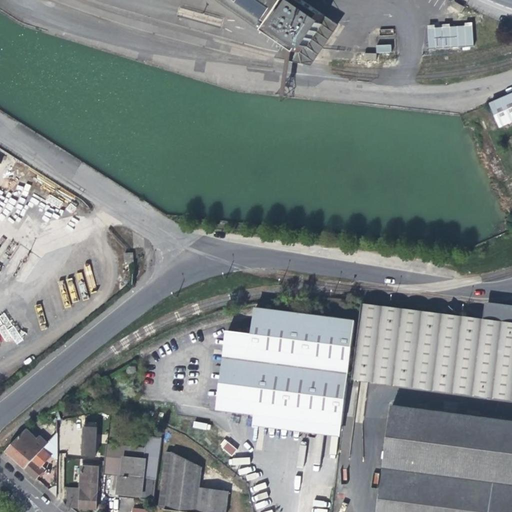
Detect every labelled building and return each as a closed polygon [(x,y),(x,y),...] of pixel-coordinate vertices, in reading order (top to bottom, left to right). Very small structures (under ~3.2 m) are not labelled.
[(322,23),(327,16),(303,0),(225,0),(227,2),(230,3),(233,3),(236,2),(236,1),(236,3),(236,6),(237,8),(239,10),(241,12),(244,12),(247,11),(249,9),(248,11),(248,14),(249,17),(251,19),(253,20),(256,20),(259,19),(261,17),(262,17),(261,20),(261,22),(262,25),(264,27),(265,28),(301,53),(306,45),(308,47),(324,24),(322,23)] [(452,7),(462,12),(465,7),(455,2),(452,7)] [(430,49),(474,46),(473,26),(435,28),(428,28),(430,49)] [(491,103),(501,127),(511,122),(511,93),(511,94),(491,103)] [(134,275),(134,264),(126,264),(126,275),(134,275)] [(218,409),(255,414),(316,422),(342,425),(356,321),(256,309),(252,333),(228,331),(218,409)] [(511,511),(511,420),(388,406),(375,511),(511,511)] [(315,433),(316,422),(255,414),(253,425),(315,433)] [(38,434),(39,435),(48,443),(55,435),(45,426),(38,434)] [(98,428),(84,427),(83,452),(89,453),(96,453),(98,428)] [(20,465),(24,469),(42,449),(48,443),(39,435),(37,437),(33,434),(32,436),(26,430),(6,452),(20,465)] [(57,433),(55,435),(48,443),(42,449),(50,456),(56,460),(56,451),(57,433)] [(232,455),(237,448),(224,439),(219,446),(232,455)] [(106,445),(104,468),(103,474),(111,475),(109,496),(128,498),(128,494),(133,495),(140,495),(140,499),(153,501),(156,482),(156,480),(142,479),(146,449),(106,445)] [(42,467),(50,456),(42,449),(24,469),(36,479),(40,474),(44,469),(42,467)] [(159,508),(165,508),(172,453),(166,452),(159,508)] [(189,511),(196,511),(221,511),(223,490),(199,487),(201,467),(172,453),(165,508),(189,511)] [(67,506),(68,508),(82,509),(96,509),(97,503),(98,468),(83,467),(81,467),(80,488),(68,488),(67,506)]
